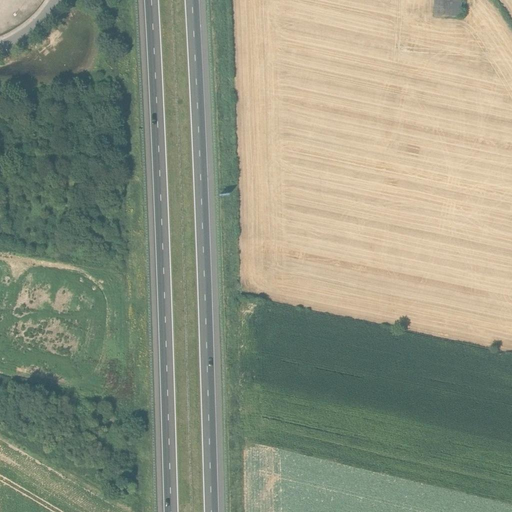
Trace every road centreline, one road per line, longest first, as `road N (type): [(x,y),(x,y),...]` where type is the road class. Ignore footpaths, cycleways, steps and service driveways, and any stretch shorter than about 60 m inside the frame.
road 1 (motorway): [(150,0),(170,511)]
road 2 (motorway): [(210,511),(191,0)]
road 3 (track): [(0,438),(114,511)]
